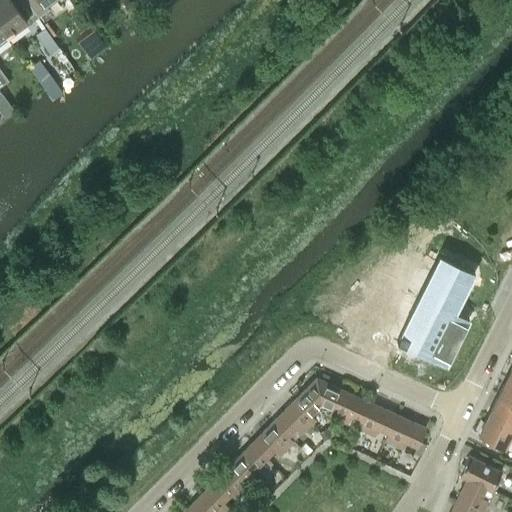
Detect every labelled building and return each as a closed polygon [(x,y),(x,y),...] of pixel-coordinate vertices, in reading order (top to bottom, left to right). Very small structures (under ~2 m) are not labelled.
[(37,18),(24,0),(18,0),(13,4),(10,0),(0,0),(0,29),(4,36),(26,21),(28,24),(37,18)] [(51,0),(24,0),(37,18),(48,9),(45,5),(51,0)] [(0,85),(8,79),(0,68),(0,85)] [(439,254),(397,340),(446,364),(469,319),(454,311),(474,271),(439,254)] [(511,379),(506,376),(497,395),(511,402),(511,379)] [(331,406),(340,388),(316,377),(295,398),(309,412),(321,401),(331,406)] [(359,419),(368,401),(340,388),(331,406),(329,412),(346,421),(349,415),(359,419)] [(511,402),(497,395),(487,414),(511,426),(511,402)] [(314,417),(309,412),(295,398),(273,420),(288,434),(296,427),(300,431),(314,417)] [(387,432),(396,414),(368,401),(359,419),(356,425),(374,433),(377,427),(387,432)] [(416,446),(418,441),(425,427),(396,414),(387,432),(384,438),(402,446),(405,440),(416,446)] [(511,426),(487,414),(477,433),(504,446),(510,434),(511,435),(511,426)] [(288,434),(273,420),(252,442),(266,456),(274,448),(279,453),(292,439),(288,434)] [(418,441),(416,446),(415,449),(421,452),(424,444),(418,441)] [(266,456),(252,442),(230,464),(244,478),(252,470),(257,475),(271,461),(266,456)] [(500,470),(468,455),(459,474),(467,477),(485,486),(491,489),(500,470)] [(244,478),(230,464),(208,486),(223,500),(231,492),(235,497),(249,483),(244,478)] [(467,477),(453,505),(468,511),(480,511),(486,499),(480,496),(485,486),(467,477)] [(223,500),(208,486),(187,508),(191,511),(220,511),(228,505),(223,500)]
